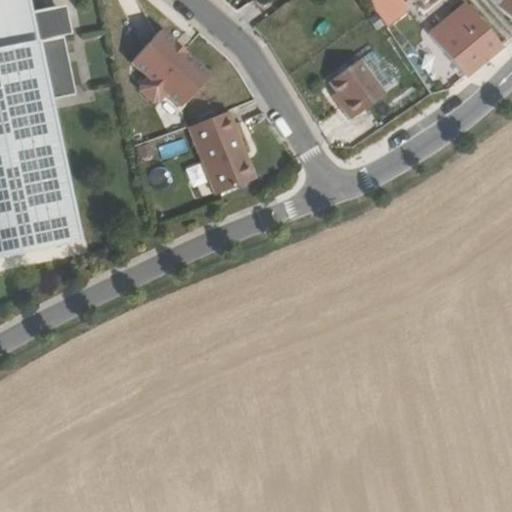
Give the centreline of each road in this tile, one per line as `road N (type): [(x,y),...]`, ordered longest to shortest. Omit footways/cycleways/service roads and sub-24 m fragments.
road 1 (residential): [(329,190),(174,254),(0,346)]
road 2 (tertiary): [(329,190),(244,44),(190,0)]
road 3 (tertiary): [(511,63),(398,156),(329,190)]
